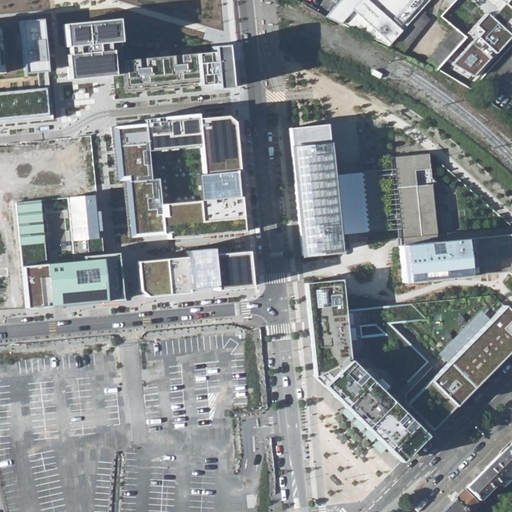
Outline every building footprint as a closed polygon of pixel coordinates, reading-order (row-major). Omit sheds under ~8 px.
[(344,0),(330,16),(342,23),(347,18),(345,16),(353,6),(356,8),(363,0),(344,0)] [(434,0),(363,0),(356,8),(353,6),(345,16),(347,18),(342,23),(392,47),(422,14),(432,2),(434,0)] [(440,70),(470,88),(511,40),(511,32),(506,28),(511,21),(511,0),(457,0),(453,6),(443,18),(458,31),(467,38),(440,70)] [(432,2),(422,14),(424,15),(425,14),(427,15),(432,10),(430,8),(434,4),(432,2)] [(430,21),(424,15),(422,14),(392,47),(404,52),(430,21)] [(43,19),(20,21),(25,73),(38,72),(48,71),(43,19)] [(114,75),(123,74),(122,60),(118,20),(64,24),(69,79),(114,75)] [(467,38),(458,31),(429,65),(440,70),(467,38)] [(212,52),(195,53),(198,85),(214,84),(215,89),(230,88),(226,45),(211,46),(212,52)] [(115,93),(198,85),(195,53),(122,60),(123,74),(114,75),(115,93)] [(48,71),(38,72),(38,82),(49,81),(48,71)] [(0,91),(0,126),(57,121),(53,81),(49,81),(38,82),(39,88),(0,91)] [(122,181),(128,242),(243,230),(233,122),(225,115),(198,118),(198,113),(142,119),(142,124),(111,126),(115,182),(122,181)] [(312,123),(290,125),(298,214),(301,257),(324,255),(345,253),(343,231),(337,163),(333,121),(312,123)] [(73,196),(97,194),(92,136),(0,144),(0,310),(25,308),(22,273),(0,275),(0,197),(72,190),(73,196)] [(430,153),(390,158),(397,226),(398,235),(403,284),(438,280),(461,277),(500,273),(506,272),(510,272),(511,274),(511,232),(439,240),(430,153)] [(380,166),(363,168),(369,233),(386,231),(380,166)] [(66,197),(71,257),(103,254),(97,194),(73,196),(66,197)] [(15,202),(21,262),(46,260),(40,200),(15,202)] [(249,287),(245,251),(211,254),(210,248),(183,250),(184,257),(134,261),(137,291),(145,297),(249,287)] [(116,253),(103,254),(71,257),(46,260),(21,262),(22,273),(25,308),(120,299),(116,253)] [(421,441),(426,436),(399,410),(349,360),(344,311),(341,280),(334,280),(304,283),(313,377),(321,385),(400,462),(421,441)] [(411,304),(344,311),(349,360),(399,410),(437,372),(427,362),(388,323),(426,320),(411,304)] [(399,410),(426,436),(467,394),(471,389),(482,379),(487,373),(511,347),(511,313),(503,305),(437,372),(399,410)] [(249,331),(250,348),(260,347),(258,330),(249,331)] [(502,484),(503,485),(511,475),(511,441),(511,442),(466,487),(478,499),(497,481),(499,482),(496,485),(498,487),(502,484)] [(500,511),(496,507),(491,511),(486,511),(464,489),(440,511),(500,511)]
